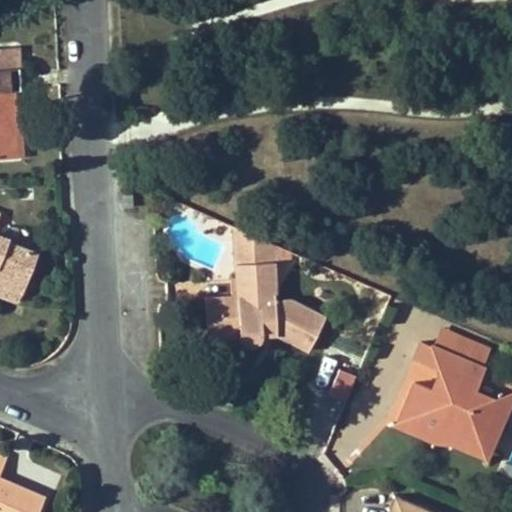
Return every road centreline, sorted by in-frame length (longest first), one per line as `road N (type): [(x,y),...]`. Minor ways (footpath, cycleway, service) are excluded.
road 1 (residential): [(103,377),(86,0)]
road 2 (residential): [(103,377),(290,453),(310,472),(316,511)]
